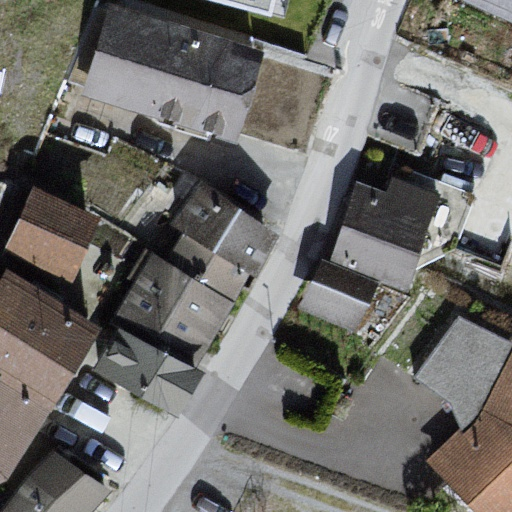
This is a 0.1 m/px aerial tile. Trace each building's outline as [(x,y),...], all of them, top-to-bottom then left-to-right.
[(113,0),(0,0),(0,152),(50,174),(111,7),(113,0)] [(123,0),(163,12),(165,0),(123,0)] [(511,0),(467,0),(511,19),(511,0)] [(262,55),(111,7),(82,104),(239,145),(262,55)] [(357,177),(329,256),(413,285),(445,193),(393,175),(388,188),(357,177)] [(201,185),(155,258),(230,312),(275,242),(201,185)] [(34,192),(2,263),(64,312),(103,227),(34,192)] [(329,256),(297,319),(354,341),(377,291),(329,256)] [(155,258),(116,334),(197,376),(230,312),(155,258)] [(64,312),(4,277),(0,283),(0,477),(105,336),(64,312)] [(462,431),(430,459),(479,511),(505,511),(507,510),(509,511),(511,511),(511,344),(459,316),(416,378),(451,400),(462,431)] [(116,334),(94,381),(177,424),(203,379),(197,376),(116,334)] [(52,465),(14,511),(95,511),(105,500),(52,465)]
